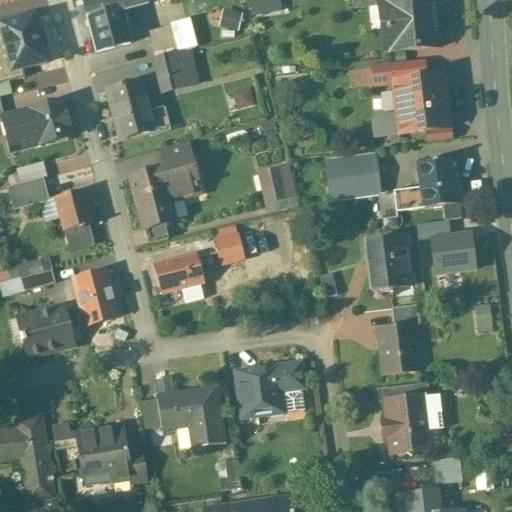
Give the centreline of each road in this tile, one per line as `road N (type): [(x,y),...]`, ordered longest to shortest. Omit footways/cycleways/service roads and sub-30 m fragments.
road 1 (residential): [(62,0),(149,354)]
road 2 (residential): [(149,354),(299,331),(323,353),(346,511)]
road 3 (secondary): [(489,0),(511,236)]
road 4 (residential): [(149,354),(0,382)]
